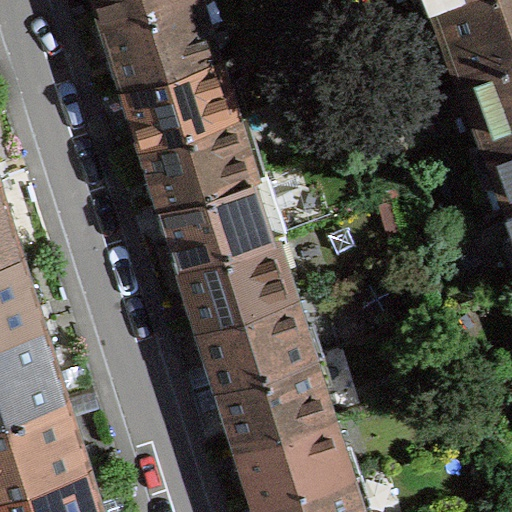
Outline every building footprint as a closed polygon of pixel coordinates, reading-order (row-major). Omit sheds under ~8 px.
[(98,0),(105,21),(170,0),(98,0)] [(170,0),(105,21),(109,33),(124,81),(214,52),(198,0),(170,0)] [(457,69),(511,49),(511,0),(437,0),(424,5),(440,47),(448,44),(457,69)] [(474,140),(511,125),(511,49),(457,69),(467,95),(459,98),(474,140)] [(214,52),(124,81),(130,97),(144,141),(233,112),(214,52)] [(233,112),(144,141),(148,155),(163,201),(253,172),(233,112)] [(511,125),(474,140),(470,142),(484,181),(497,176),(507,204),(511,202),(511,125)] [(253,172),(163,201),(167,214),(182,261),(272,232),(285,228),(267,168),(253,172)] [(0,253),(20,247),(4,195),(0,182),(0,253)] [(272,232),(182,261),(187,276),(201,321),(290,292),(272,232)] [(0,331),(43,318),(26,264),(20,247),(0,253),(0,331)] [(290,292),(201,321),(207,339),(220,381),(309,352),(290,292)] [(0,409),(65,389),(48,334),(43,318),(0,331),(0,409)] [(309,352),(220,381),(225,398),(239,441),(328,412),(309,352)] [(0,486),(88,459),(72,410),(65,389),(0,409),(0,486)] [(328,412),(239,441),(243,455),(258,501),(348,472),(328,412)] [(0,511),(104,511),(94,479),(88,459),(0,486),(0,511)] [(359,511),(348,472),(258,501),(261,511),(359,511)]
